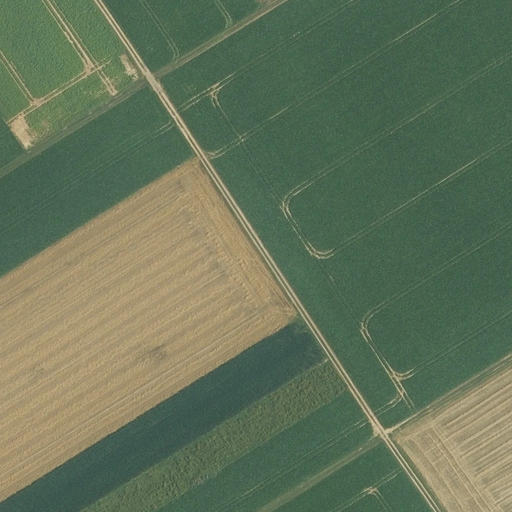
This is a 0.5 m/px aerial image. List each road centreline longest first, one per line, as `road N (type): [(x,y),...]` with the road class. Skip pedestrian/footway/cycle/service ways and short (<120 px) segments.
road 1 (track): [(95,0),(436,511)]
road 2 (track): [(278,0),(0,175)]
road 3 (track): [(511,357),(266,511)]
